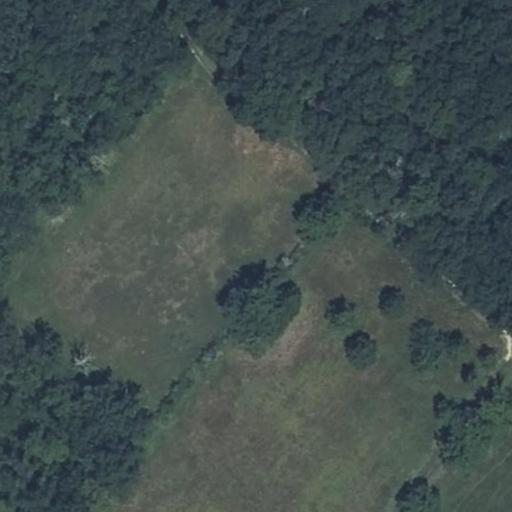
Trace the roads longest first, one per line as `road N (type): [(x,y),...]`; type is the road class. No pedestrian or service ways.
road 1 (track): [(175,0),(201,56),(511,337)]
road 2 (track): [(511,370),(406,511)]
